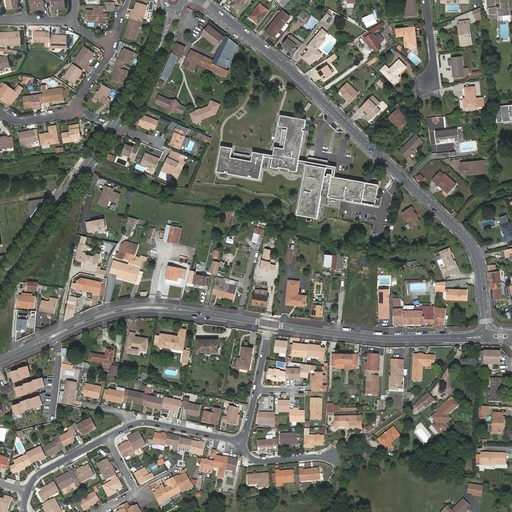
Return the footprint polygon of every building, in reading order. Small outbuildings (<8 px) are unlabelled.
[(16,3),(15,0),(5,0),(7,5),(7,9),(17,8),(17,7),(16,3)] [(42,2),(46,1),(46,0),(29,0),(30,9),(35,8),(35,10),(43,9),(42,2)] [(46,0),(46,1),(50,1),(51,8),(58,7),(59,9),(64,8),(62,0),(46,0)] [(236,0),(233,4),(237,7),(236,8),(239,11),(247,0),(236,0)] [(413,0),(403,0),(406,18),(417,16),(416,4),(414,5),(413,0)] [(486,0),(488,16),(498,16),(498,17),(509,16),(507,0),(486,0)] [(131,15),(130,20),(140,22),(141,18),(143,19),(147,5),(136,2),(134,9),(133,15),(131,15)] [(255,18),(259,22),(268,10),(260,4),(250,17),(254,20),(255,18)] [(103,6),(95,6),(94,11),(87,11),(87,20),(96,20),(96,17),(98,17),(98,20),(106,21),(107,14),(103,14),(103,6)] [(303,20),(308,14),(303,10),(298,17),(303,20)] [(282,11),(272,22),(274,23),(283,12),(282,11)] [(274,23),(272,22),(265,32),(274,38),(290,17),(283,12),(274,23)] [(331,17),(327,13),(321,21),(325,25),(330,19),(331,17)] [(306,22),(311,16),(308,14),(303,20),(306,22)] [(367,28),(378,23),(374,14),(363,18),(367,28)] [(135,40),(140,23),(140,22),(130,20),(125,37),(135,40)] [(460,26),(462,43),(467,42),(467,44),(472,44),(470,21),(460,22),(460,26)] [(191,50),(184,67),(194,71),(198,64),(226,76),(229,70),(227,70),(238,45),(226,36),(225,38),(209,24),(205,29),(204,29),(201,35),(216,47),(219,44),(221,45),(214,61),(191,50)] [(362,36),(371,49),(373,48),(379,43),(384,40),(379,33),(376,35),(377,36),(376,37),(373,33),(377,30),(377,29),(382,26),(381,24),(372,29),(362,36)] [(414,38),(416,38),(414,28),(397,30),(397,37),(404,36),(406,47),(415,46),(414,38)] [(323,38),(327,33),(322,29),(318,34),(323,38)] [(49,35),(50,33),(46,33),(46,32),(33,31),(33,41),(49,42),(49,35)] [(0,33),(0,34),(1,44),(20,43),(19,32),(0,33)] [(316,50),(325,40),(323,38),(318,34),(307,47),(310,50),(308,52),(307,51),(302,57),(310,64),(315,58),(317,60),(321,54),(316,50)] [(49,47),(53,48),(66,48),(67,36),(49,35),(49,42),(49,47)] [(282,45),(295,54),(299,49),(302,45),(303,44),(291,35),(282,45)] [(382,49),(379,43),(373,48),(376,53),(382,49)] [(185,48),(177,44),(169,61),(168,60),(160,78),(168,82),(179,57),(181,58),(185,48)] [(74,62),(84,69),(95,53),(86,46),(77,59),(74,62)] [(116,63),(123,65),(124,63),(129,65),(134,53),(125,49),(124,50),(120,60),(119,60),(118,59),(116,63)] [(333,54),(327,58),(330,63),(337,57),(334,53),(333,54)] [(0,69),(9,67),(7,57),(0,58),(0,69)] [(452,60),(453,66),(454,77),(465,76),(462,57),(452,58),(452,60)] [(381,70),(394,83),(400,77),(398,75),(407,67),(400,60),(390,69),(386,65),(381,70)] [(74,64),(65,77),(74,83),(83,71),(74,64)] [(324,80),(334,73),(327,64),(317,71),(324,80)] [(124,83),(127,71),(123,69),(123,68),(116,65),(115,67),(116,68),(118,68),(115,81),(124,83)] [(384,88),(387,84),(380,79),(377,84),(384,88)] [(339,90),(343,94),(345,95),(343,97),(349,102),(358,93),(346,82),(339,90)] [(17,99),(22,92),(18,89),(17,92),(6,85),(3,88),(0,87),(0,95),(10,102),(14,96),(17,99)] [(107,97),(112,89),(103,85),(99,92),(95,99),(97,99),(107,105),(111,99),(107,97)] [(465,88),(466,99),(464,99),(465,108),(477,108),(476,98),(475,87),(465,88)] [(63,89),(43,92),(43,95),(44,101),(55,100),(56,102),(64,100),(63,89)] [(0,97),(8,104),(10,102),(0,95),(0,97)] [(41,103),(45,102),(44,101),(43,95),(24,98),(26,108),(33,107),(41,106),(41,103)] [(376,106),(377,105),(379,102),(371,95),(359,108),(362,111),(364,109),(368,113),(369,112),(373,116),(380,110),(376,106)] [(183,113),(186,107),(179,104),(180,102),(177,101),(177,102),(175,101),(173,101),(171,100),(171,101),(158,96),(155,103),(166,108),(165,109),(171,113),(171,111),(177,112),(178,110),(183,113)] [(485,107),(484,97),(476,98),(477,108),(485,107)] [(220,104),(211,100),(208,106),(198,110),(190,113),(194,123),(195,122),(196,124),(202,122),(201,120),(216,114),(220,104)] [(511,103),(495,105),(497,120),(502,119),(511,117),(511,103)] [(398,111),(400,110),(401,109),(398,106),(388,116),(400,128),(409,119),(405,115),(404,117),(398,111)] [(150,127),(149,130),(154,132),(159,121),(144,115),(141,119),(139,125),(143,126),(143,125),(150,127)] [(324,190),(331,191),(330,198),(376,207),(380,186),(336,178),(338,168),(328,166),(329,162),(322,161),(321,164),(309,162),(301,161),(309,120),(283,116),(281,127),(290,129),(289,132),(287,146),(286,149),(277,147),(275,156),(255,152),(254,161),(250,161),(236,158),(233,158),(235,148),(223,146),(219,172),(251,178),(251,176),(253,177),(253,178),(262,180),(266,157),(275,159),(273,168),(281,169),(281,168),(292,170),(291,171),(299,173),(300,163),(308,165),(299,216),(319,219),(324,190)] [(169,128),(174,130),(178,124),(172,121),(169,128)] [(62,133),(64,143),(72,141),(72,139),(79,138),(81,138),(81,137),(82,136),(82,135),(81,135),(79,125),(69,126),(70,132),(62,133)] [(41,135),(42,144),(50,143),(50,144),(59,143),(57,132),(56,126),(50,127),(50,133),(41,135)] [(175,134),(171,144),(180,148),(185,136),(183,135),(184,131),(176,128),(174,133),(175,134)] [(21,145),(40,141),(38,130),(35,131),(35,132),(28,133),(28,132),(20,133),(21,145)] [(436,132),(437,143),(459,140),(458,134),(454,135),(453,130),(436,132)] [(196,137),(210,143),(212,138),(198,132),(196,137)] [(411,152),(415,148),(423,140),(416,134),(399,150),(405,156),(408,153),(409,154),(411,152)] [(2,139),(2,138),(0,137),(0,148),(14,146),(13,137),(8,138),(2,139)] [(126,144),(123,154),(131,156),(134,147),(126,144)] [(172,150),(171,154),(182,159),(183,154),(172,150)] [(141,164),(156,170),(160,159),(146,154),(141,164)] [(168,165),(166,170),(175,174),(180,162),(184,164),(187,156),(183,154),(182,159),(171,154),(166,164),(168,165)] [(472,173),(482,172),(481,163),(462,163),(462,172),(466,172),(466,176),(472,176),(472,173)] [(434,180),(437,183),(445,175),(442,172),(434,180)] [(423,182),(426,178),(420,174),(417,178),(423,182)] [(439,186),(440,185),(442,184),(447,189),(446,190),(450,194),(457,185),(445,174),(445,175),(437,183),(437,184),(439,186)] [(113,189),(105,186),(102,191),(103,192),(102,195),(100,197),(97,204),(104,207),(107,206),(109,200),(117,203),(120,195),(112,191),(113,189)] [(31,217),(44,197),(28,200),(31,217)] [(414,215),(416,214),(413,211),(414,210),(412,207),(402,213),(412,228),(421,223),(417,217),(416,218),(414,215)] [(130,217),(124,235),(131,237),(136,219),(130,217)] [(103,218),(86,222),(88,231),(106,227),(103,218)] [(511,226),(511,223),(502,226),(504,231),(503,231),(505,237),(506,236),(508,242),(511,239),(511,226)] [(180,227),(171,226),(168,241),(176,243),(180,227)] [(130,252),(136,254),(138,246),(129,243),(128,248),(125,247),(121,246),(119,255),(123,257),(128,259),(130,253),(130,252)] [(81,244),(78,258),(84,259),(82,267),(97,270),(100,254),(94,253),(94,256),(87,255),(85,252),(87,245),(81,244)] [(450,247),(439,253),(442,258),(437,261),(443,273),(459,265),(456,259),(454,260),(451,254),(453,253),(450,247)] [(273,250),(265,248),(259,269),(274,273),(276,265),(270,263),(273,250)] [(291,264),(293,251),(288,250),(285,263),(291,264)] [(139,258),(140,255),(136,254),(135,255),(130,253),(128,259),(133,260),(132,262),(135,263),(137,257),(139,258)] [(340,254),(336,254),(336,255),(332,255),(325,254),(324,267),(332,268),(342,268),(343,256),(340,255),(340,254)] [(137,279),(144,256),(140,255),(139,258),(137,257),(135,263),(132,262),(131,265),(129,265),(128,269),(129,270),(127,276),(129,277),(137,279)] [(111,272),(118,274),(121,262),(114,260),(111,272)] [(213,261),(210,272),(217,274),(220,262),(213,261)] [(118,274),(127,276),(129,270),(128,269),(129,265),(121,262),(118,274)] [(179,276),(181,277),(183,270),(170,267),(167,279),(177,282),(178,278),(179,276)] [(194,283),(195,274),(196,271),(190,270),(187,282),(194,283)] [(495,272),(489,273),(492,299),(500,298),(499,293),(501,293),(499,272),(496,272),(495,272)] [(204,283),(206,283),(209,284),(210,277),(195,274),(194,283),(204,285),(204,283)] [(224,279),(217,277),(213,294),(233,299),(237,286),(223,283),(224,279)] [(99,295),(101,282),(82,278),(77,281),(76,286),(79,289),(95,292),(95,294),(99,295)] [(299,282),(289,281),(286,305),(296,306),(296,304),(305,305),(306,296),(297,296),(296,295),(296,289),(298,290),(299,282)] [(445,292),(445,281),(436,282),(436,287),(436,291),(445,292)] [(389,304),(389,299),(390,290),(380,290),(380,304),(389,304)] [(467,291),(460,290),(459,292),(457,292),(456,290),(448,290),(447,296),(451,296),(450,300),(466,301),(467,296),(467,291)] [(254,293),(253,304),(268,306),(269,296),(254,293)] [(20,295),(19,306),(29,307),(30,295),(20,295)] [(74,316),(78,296),(70,295),(64,320),(74,316)] [(314,300),(312,315),(323,316),(324,301),(322,300),(321,301),(314,300)] [(43,301),(41,310),(55,313),(56,303),(43,301)] [(389,318),(389,304),(380,304),(380,318),(389,318)] [(422,306),(422,307),(422,310),(405,310),(400,311),(400,309),(394,309),(394,323),(433,323),(433,310),(428,310),(428,307),(428,306),(422,306)] [(444,327),(446,311),(446,308),(435,307),(435,306),(428,306),(428,307),(428,310),(433,310),(433,323),(435,323),(435,327),(444,327)] [(29,315),(18,314),(17,331),(22,331),(22,329),(28,329),(29,315)] [(161,336),(160,345),(160,346),(183,349),(186,330),(181,329),(179,336),(161,334),(161,336)] [(131,332),(128,351),(138,353),(139,349),(145,350),(148,339),(135,336),(135,332),(131,332)] [(197,340),(197,352),(218,352),(218,340),(197,340)] [(280,352),(286,353),(288,341),(276,340),(275,351),(280,352)] [(288,354),(307,356),(307,355),(309,345),(305,344),(305,346),(297,345),(297,343),(293,343),(293,345),(290,344),(288,354)] [(309,345),(307,355),(320,356),(320,359),(323,360),(325,350),(320,349),(321,345),(309,344),(309,345)] [(239,358),(237,367),(250,369),(253,348),(243,346),(242,358),(239,358)] [(92,353),(90,360),(105,362),(112,363),(114,350),(107,349),(106,355),(92,353)] [(481,351),(480,351),(479,363),(501,364),(501,361),(500,361),(500,352),(496,352),(496,349),(482,349),(481,351)] [(336,367),(344,368),(345,353),(336,353),(336,354),(332,354),(332,364),(336,364),(336,367)] [(345,353),(344,368),(353,368),(353,366),(358,366),(358,354),(345,353)] [(429,362),(434,362),(435,356),(424,355),(424,356),(419,356),(419,355),(415,354),(413,380),(422,380),(423,366),(423,364),(429,364),(429,362)] [(366,362),(366,376),(368,376),(367,393),(377,394),(378,376),(375,376),(375,371),(378,371),(379,355),(369,355),(369,362),(366,362)] [(65,357),(62,356),(62,363),(65,363),(73,365),(85,368),(86,362),(65,357)] [(402,376),(403,376),(404,366),(403,366),(403,360),(392,359),(392,364),(393,365),(392,376),(391,377),(390,386),(397,386),(396,388),(403,389),(403,385),(402,385),(402,380),(402,376)] [(112,363),(105,362),(103,372),(108,373),(110,373),(112,365),(112,363)] [(120,368),(120,367),(112,365),(110,373),(119,375),(120,368)] [(28,366),(9,371),(13,382),(31,376),(28,366)] [(119,375),(128,378),(129,370),(120,368),(119,375)] [(286,381),(286,378),(286,372),(269,368),(267,378),(286,381)] [(289,378),(295,378),(300,378),(301,369),(289,368),(289,378)] [(312,380),(312,391),(323,391),(323,372),(315,371),(315,375),(314,375),(314,380),(312,380)] [(43,377),(15,386),(18,396),(46,387),(43,377)] [(503,379),(489,378),(489,382),(491,382),(491,390),(504,390),(504,386),(503,386),(503,379)] [(67,381),(63,403),(73,405),(77,383),(67,381)] [(102,387),(86,383),(83,395),(87,396),(87,394),(95,396),(95,397),(99,398),(102,387)] [(1,387),(4,395),(12,392),(10,385),(1,387)] [(123,398),(126,388),(121,387),(120,391),(109,388),(109,389),(107,399),(122,403),(123,398)] [(145,394),(145,393),(126,388),(123,398),(128,399),(128,400),(143,404),(145,394)] [(504,390),(491,390),(491,397),(489,397),(488,401),(502,402),(502,394),(504,394),(504,390)] [(420,400),(415,405),(419,410),(424,405),(425,407),(434,400),(428,393),(420,400)] [(40,394),(12,405),(16,416),(44,405),(40,394)] [(162,407),(164,399),(156,397),(149,395),(147,406),(158,408),(158,409),(161,410),(162,407)] [(274,396),(264,396),(263,410),(273,410),(274,396)] [(181,400),(165,397),(164,399),(162,407),(175,410),(175,411),(179,412),(180,407),(182,408),(183,404),(184,401),(181,400)] [(190,399),(185,397),(184,401),(183,404),(188,405),(188,409),(187,414),(198,416),(201,405),(189,403),(190,399)] [(311,409),(312,410),(312,402),(322,402),(322,399),(311,399),(311,409)] [(438,412),(433,417),(437,422),(434,426),(441,434),(449,427),(446,423),(451,418),(447,414),(458,405),(453,399),(449,402),(448,401),(437,410),(438,412)] [(278,412),(290,412),(290,410),(290,401),(279,401),(278,412)] [(312,402),(312,410),(312,418),(321,418),(322,402),(312,402)] [(327,411),(341,411),(341,405),(334,405),(334,403),(327,403),(327,411)] [(230,405),(227,418),(222,417),(221,421),(236,424),(239,407),(230,405)] [(205,411),(203,419),(213,421),(213,423),(217,424),(220,409),(214,408),(213,413),(205,411)] [(290,422),(305,422),(305,411),(299,411),(294,411),(294,410),(290,410),(290,412),(290,422)] [(259,424),(275,424),(275,416),(275,413),(260,413),(259,424)] [(503,423),(505,423),(505,417),(503,417),(503,413),(494,413),(493,432),(503,433),(503,423)] [(348,426),(348,427),(357,427),(357,429),(361,429),(361,420),(357,419),(357,416),(339,416),(336,416),(336,422),(333,425),(337,429),(340,426),(344,426),(348,426)] [(97,428),(91,417),(77,425),(83,435),(97,428)] [(366,428),(369,432),(375,428),(371,424),(366,428)] [(78,433),(72,425),(68,428),(70,431),(60,436),(65,446),(71,442),(73,442),(75,437),(74,435),(78,433)] [(394,427),(386,433),(387,434),(381,439),(386,446),(384,447),(387,451),(393,446),(391,442),(400,435),(394,427)] [(129,441),(135,452),(142,449),(141,448),(146,445),(139,432),(128,438),(129,441)] [(154,440),(153,443),(159,445),(158,448),(165,449),(166,444),(167,436),(155,433),(154,440)] [(281,434),(281,446),(285,445),(285,444),(298,444),(298,433),(281,434)] [(387,434),(386,433),(378,439),(384,447),(386,446),(381,439),(387,434)] [(172,450),(177,451),(178,449),(180,438),(180,437),(168,434),(167,436),(166,444),(173,446),(172,450)] [(60,436),(59,435),(54,437),(56,440),(44,446),(49,456),(61,449),(60,448),(65,446),(60,436)] [(305,435),(304,447),(314,447),(314,445),(323,445),(324,436),(305,435)] [(193,441),(180,438),(178,449),(190,452),(193,441)] [(259,452),(279,450),(278,439),(274,439),(266,440),(258,441),(259,452)] [(118,447),(124,459),(135,452),(129,441),(118,447)] [(205,444),(193,441),(190,452),(190,453),(202,456),(204,448),(205,444)] [(41,446),(27,453),(27,454),(32,463),(39,460),(44,457),(46,456),(41,446)] [(482,452),(482,454),(482,463),(496,463),(505,464),(506,453),(482,452)] [(6,456),(0,454),(0,470),(1,471),(2,467),(3,464),(7,465),(9,458),(6,456)] [(25,466),(32,463),(27,454),(14,461),(15,463),(12,465),(11,469),(14,473),(19,471),(19,470),(25,466)] [(224,478),(225,472),(229,458),(225,457),(225,458),(216,456),(216,458),(215,462),(214,467),(220,468),(218,476),(219,476),(224,478)] [(229,458),(225,472),(236,474),(239,459),(234,457),(233,459),(229,458)] [(105,479),(106,480),(111,478),(116,475),(107,458),(97,464),(105,479)] [(199,470),(212,473),(214,467),(215,462),(202,459),(199,470)] [(78,472),(74,473),(80,483),(95,475),(89,465),(77,471),(78,472)] [(147,481),(154,478),(152,473),(148,475),(145,468),(144,468),(135,473),(141,485),(147,481)] [(300,468),(301,481),(320,479),(320,469),(312,470),(312,469),(304,469),(304,468),(300,468)] [(276,470),(277,483),(283,482),(295,481),(294,470),(280,471),(280,470),(276,470)] [(77,488),(81,486),(80,483),(74,473),(73,471),(56,479),(61,490),(74,483),(77,488)] [(181,492),(182,493),(187,490),(187,489),(193,485),(186,473),(179,477),(178,475),(174,477),(181,492)] [(248,475),(249,484),(260,483),(260,487),(269,486),(268,473),(248,475)] [(122,486),(116,475),(111,478),(112,481),(104,486),(109,496),(117,492),(116,490),(122,486)] [(165,488),(170,498),(181,492),(174,477),(166,482),(168,486),(165,488)] [(60,492),(54,482),(41,489),(42,492),(39,494),(42,501),(60,492)] [(484,486),(470,484),(468,493),(474,494),(473,495),(482,497),(484,486)] [(153,493),(157,501),(160,505),(165,503),(165,502),(171,498),(170,498),(165,488),(163,485),(160,487),(161,489),(153,493)] [(96,502),(100,500),(95,492),(79,501),(84,510),(96,503),(96,502)] [(0,498),(0,508),(1,509),(8,511),(12,498),(5,496),(4,499),(0,498)] [(61,511),(54,499),(43,505),(46,511),(61,511)] [(448,506),(444,510),(445,511),(465,511),(468,510),(467,508),(470,505),(464,499),(452,510),(448,506)]
